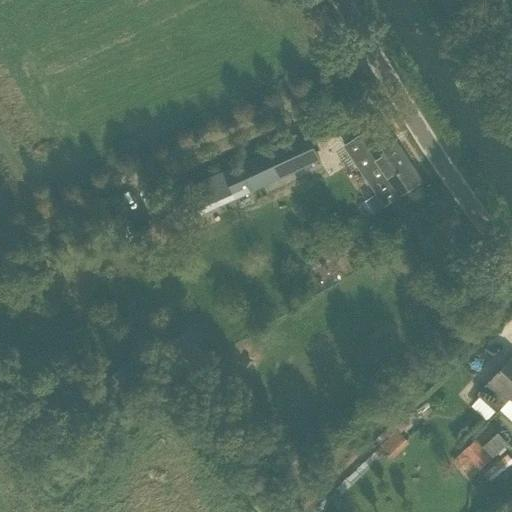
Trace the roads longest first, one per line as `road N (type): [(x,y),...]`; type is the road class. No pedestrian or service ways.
road 1 (unclassified): [(0,239),(382,70)]
road 2 (tertiary): [(511,250),(382,70)]
